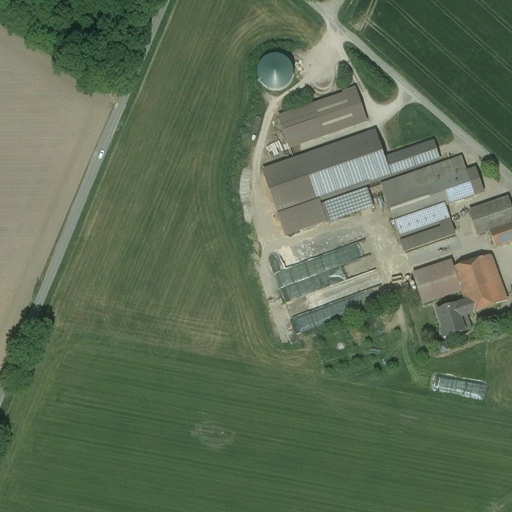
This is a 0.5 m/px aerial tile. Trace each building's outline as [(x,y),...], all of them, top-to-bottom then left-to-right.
[(302,85),(291,54),(263,64),(273,94),(302,85)] [(356,91),(279,118),(290,149),(367,123),(356,91)] [(376,134),(303,159),(319,203),(440,161),(434,142),(384,159),(376,134)] [(462,158),(382,186),(400,238),(439,224),(450,220),(445,206),(484,193),(476,169),(467,173),(462,158)] [(319,203),(303,159),(264,173),(286,236),(326,222),(319,203)] [(368,190),(321,207),(326,222),(374,206),(368,190)] [(511,210),(508,199),(470,212),(478,236),(490,232),(511,224),(511,210)] [(441,228),(401,242),(405,253),(412,251),(455,236),(450,220),(439,224),(441,228)] [(511,224),(490,232),(496,249),(511,243),(511,224)] [(493,258),(490,257),(454,269),(462,292),(466,302),(470,315),(508,302),(493,258)] [(452,261),(413,274),(423,305),(462,292),(454,269),(452,261)] [(470,315),(466,302),(437,312),(446,339),(465,333),(465,331),(471,329),(467,316),(470,315)]
